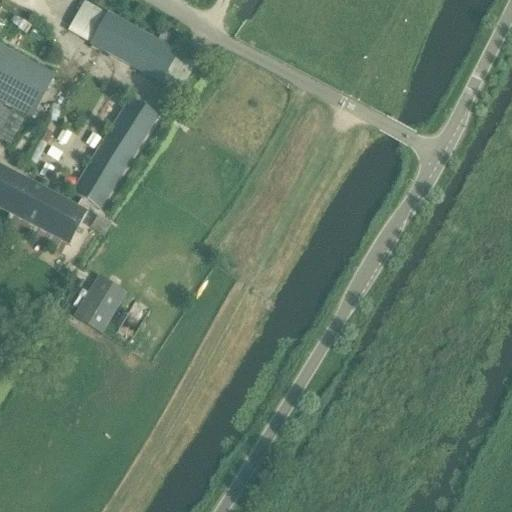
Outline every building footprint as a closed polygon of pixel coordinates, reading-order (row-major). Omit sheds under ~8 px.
[(106,17),(90,47),(160,85),(176,56),(106,17)] [(0,103),(31,120),(53,77),(0,48),(0,103)] [(130,103),(72,196),(80,202),(77,209),(84,213),(88,206),(98,212),(155,119),(130,103)] [(0,107),(0,134),(1,135),(13,114),(0,107)] [(0,211),(68,247),(86,214),(84,213),(77,209),(0,168),(0,211)] [(98,218),(90,230),(103,239),(111,227),(98,218)] [(73,321),(101,338),(129,294),(99,276),(73,321)]
